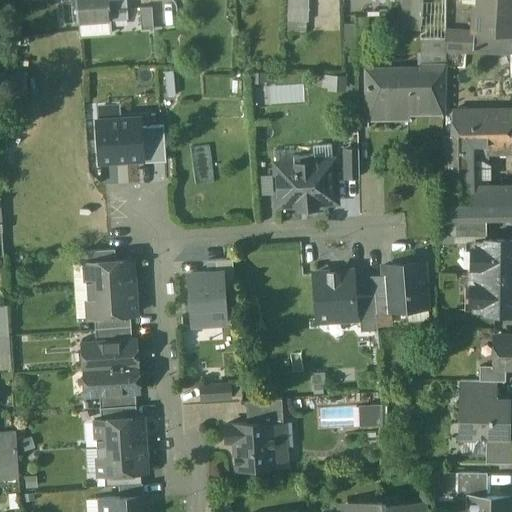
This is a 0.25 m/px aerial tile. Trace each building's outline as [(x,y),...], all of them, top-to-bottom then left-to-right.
[(77,0),(78,21),(78,22),(110,21),(109,0),(77,0)] [(126,0),(109,0),(110,21),(128,20),(126,0)] [(291,0),(290,27),(310,27),(310,0),(291,0)] [(445,26),(444,0),(402,0),(401,26),(420,26),(445,26)] [(511,0),(482,0),(482,5),(475,4),(473,31),(511,33),(511,0)] [(151,7),(140,8),(141,31),(153,31),(151,7)] [(366,37),(366,17),(355,17),(356,52),(367,52),(367,37),(366,37)] [(445,26),(420,26),(420,39),(444,39),(445,37),(445,26)] [(511,38),(511,33),(473,31),(472,51),(511,54),(511,38)] [(444,39),(420,39),(420,52),(444,52),(444,39)] [(444,52),(420,52),(421,77),(409,77),(409,70),(367,70),(367,119),(390,118),(390,112),(444,112),(444,52)] [(204,97),(227,98),(228,77),(205,76),(204,97)] [(511,110),(452,111),(453,135),(453,145),(471,145),(511,144),(511,110)] [(143,163),(141,128),(140,118),(96,121),(99,166),(143,163)] [(143,163),(166,161),(163,126),(141,128),(143,163)] [(471,145),(453,145),(453,135),(448,135),(448,186),(472,186),(471,145)] [(192,145),(194,182),(213,181),(211,144),(192,145)] [(359,177),(358,149),(344,150),(345,178),(359,177)] [(314,162),(314,154),(294,156),(294,163),(276,165),(279,204),(297,203),(297,209),(317,208),(317,202),(335,201),(332,161),(314,162)] [(511,219),(511,185),(472,186),(448,186),(448,221),(484,220),(511,219)] [(484,220),(448,221),(449,234),(455,234),(484,233),(484,220)] [(442,234),(442,243),(455,242),(455,234),(449,234),(442,234)] [(511,240),(486,240),(486,242),(475,242),(475,252),(471,252),(471,276),(511,276),(511,240)] [(114,249),(79,252),(79,265),(85,264),(85,263),(115,261),(114,249)] [(115,261),(85,263),(85,264),(86,290),(134,287),(132,260),(115,261)] [(233,260),(208,261),(208,272),(222,271),(223,286),(234,286),(233,260)] [(423,263),(383,265),(384,277),(387,309),(426,306),(423,263)] [(208,272),(191,272),(193,326),(224,325),(223,286),(222,271),(208,272)] [(352,272),(314,274),(317,320),(355,317),(354,297),(352,272)] [(511,276),(471,276),(470,299),(474,299),(474,310),(485,310),(484,312),(511,312),(511,276)] [(384,277),(371,278),(373,296),(374,310),(387,309),(384,277)] [(134,287),(86,290),(88,317),(94,317),(130,315),(136,314),(134,287)] [(373,296),(354,297),(355,317),(359,317),(360,331),(377,330),(374,310),(373,296)] [(7,305),(0,305),(0,337),(9,336),(7,305)] [(130,315),(94,317),(95,329),(131,327),(130,315)] [(131,327),(95,329),(96,342),(132,340),(131,327)] [(9,336),(0,337),(0,352),(10,352),(9,336)] [(511,337),(493,337),(492,366),(492,367),(504,368),(504,370),(511,370),(511,337)] [(96,342),(82,343),(83,369),(137,366),(136,340),(96,342)] [(10,352),(0,352),(0,369),(11,368),(10,352)] [(137,366),(83,369),(85,395),(99,394),(135,392),(139,392),(137,366)] [(492,367),(492,366),(479,366),(478,381),(491,381),(504,381),(504,370),(504,368),(492,367)] [(478,381),(460,380),(460,401),(462,401),(482,401),(482,395),(491,395),(491,381),(478,381)] [(229,384),(201,386),(202,399),(230,398),(229,384)] [(135,392),(99,394),(100,408),(136,405),(135,392)] [(507,402),(496,402),(491,395),(482,395),(482,401),(462,401),(462,437),(488,437),(488,460),(511,460),(511,431),(507,431),(507,402)] [(281,398),(245,401),(247,423),(271,421),(271,423),(283,422),(281,398)] [(347,422),(359,424),(362,404),(349,402),(347,422)] [(362,403),(362,425),(383,425),(383,403),(362,403)] [(136,405),(100,408),(101,420),(137,417),(136,405)] [(101,420),(95,420),(97,447),(144,444),(143,417),(137,417),(101,420)] [(247,423),(225,424),(226,441),(234,440),(236,469),(287,465),(285,447),(283,422),(271,423),(271,421),(247,423)] [(144,444),(97,447),(99,474),(105,474),(140,472),(146,471),(144,444)] [(17,450),(0,450),(0,479),(19,479),(17,450)] [(140,472),(105,474),(105,486),(118,485),(141,483),(140,472)] [(487,473),(457,472),(457,497),(469,498),(469,496),(486,497),(487,473)] [(141,483),(118,485),(119,497),(143,496),(142,484),(141,483)] [(119,497),(100,498),(100,511),(143,511),(144,510),(145,509),(144,496),(119,497)] [(486,497),(469,496),(469,498),(468,511),(510,511),(511,497),(486,497)] [(382,503),(349,505),(349,511),(381,511),(382,507),(382,503)]
